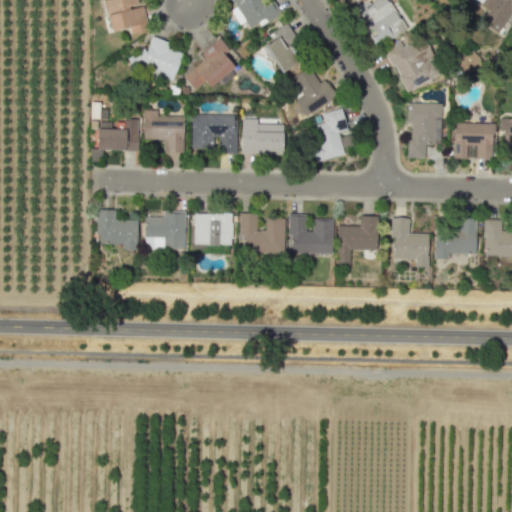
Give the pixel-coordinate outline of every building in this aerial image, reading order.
[(108,17),(106,17),(102,0),(136,0),(139,8),(142,6),(148,29),(130,34),(129,29),(112,33),(108,17)] [(231,0),(274,0),(281,11),(266,20),(266,19),(259,23),(255,18),(248,25),(243,18),(231,0)] [(356,6),(364,0),(368,0),(369,1),(370,0),(389,0),(406,26),(376,45),(371,37),(372,37),(370,33),(374,30),(370,25),(367,26),(359,13),(360,13),(356,6)] [(511,0),(511,7),(496,31),(485,23),(491,15),(485,11),(488,7),(480,0),(511,0)] [(263,41),(274,33),(271,29),(285,20),(296,36),(287,42),(297,57),(280,69),(263,41)] [(170,78),(158,74),(150,77),(142,63),(133,69),(125,56),(141,45),(143,49),(149,33),(168,40),(166,45),(181,51),(170,78)] [(382,49),(398,39),(402,45),(422,34),(433,55),(427,58),(428,60),(432,58),(439,71),(406,89),(397,73),(398,73),(393,62),(391,64),(382,49)] [(207,84),(202,78),(192,87),(181,74),(203,55),(199,51),(217,35),(228,47),(221,51),(232,62),(207,84)] [(290,75),(307,64),(318,80),(322,77),(333,94),(304,114),(293,97),(301,91),(290,75)] [(405,100),(440,101),(440,115),(433,115),(433,142),(423,141),(423,156),(405,155),(406,137),(409,137),(410,120),(405,120),(405,100)] [(311,123),(322,119),(320,111),(340,105),(346,127),(336,130),(342,152),(314,160),(311,147),(317,145),(311,123)] [(140,136),(141,107),(155,107),(155,113),(182,114),(181,150),(162,150),(163,137),(140,136)] [(189,146),(190,111),(232,112),(232,117),(235,118),(234,151),(217,151),(217,133),(211,133),(211,146),(189,146)] [(93,143),(94,125),(121,125),(121,116),(135,116),(134,148),(122,148),(122,147),(94,146),(94,143),(93,143)] [(511,154),(502,154),(503,129),(498,129),(498,116),(511,116),(511,154)] [(451,156),(452,120),(493,121),(493,131),(491,132),(491,157),(474,156),(475,142),(465,142),(465,156),(451,156)] [(239,151),(240,132),(251,132),(252,121),(269,121),(269,128),(280,128),(280,152),(239,151)] [(95,241),(95,232),(94,232),(94,207),(113,208),(113,217),(135,218),(134,248),(120,248),(121,242),(95,241)] [(142,235),(142,215),(161,215),(162,208),(183,209),(182,247),(162,246),(162,235),(142,235)] [(191,242),(192,210),(212,211),(212,210),(230,210),(229,220),(231,220),(230,236),(229,236),(229,243),(218,243),(218,244),(205,243),(205,242),(191,242)] [(239,250),(240,232),(237,232),(237,211),(255,211),(255,229),(258,228),(263,228),(263,215),(283,216),(282,250),(239,250)] [(290,251),(290,232),(286,232),(287,211),(304,212),(304,229),(311,229),(311,216),(331,216),(331,233),(330,233),(330,251),(290,251)] [(334,264),(336,223),(358,223),(358,213),(376,214),(375,248),(348,247),(348,264),(334,264)] [(392,256),(392,234),(389,235),(390,215),(407,216),(407,230),(426,231),(425,264),(414,264),(414,257),(392,256)] [(433,257),(434,226),(456,227),(457,215),(475,216),(474,252),(447,252),(447,257),(433,257)] [(511,254),(484,254),(484,238),(482,238),(483,216),(500,217),(500,228),(511,228),(511,254)]
